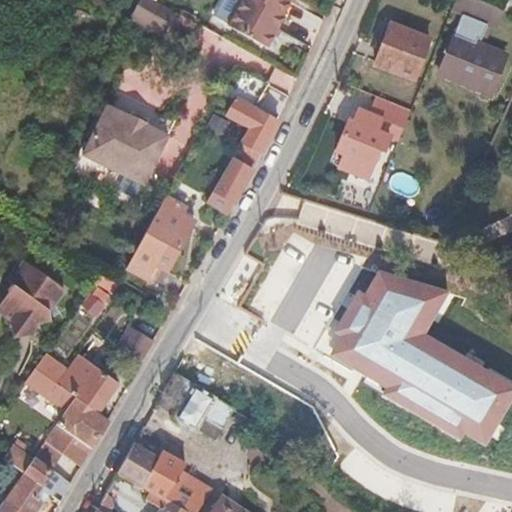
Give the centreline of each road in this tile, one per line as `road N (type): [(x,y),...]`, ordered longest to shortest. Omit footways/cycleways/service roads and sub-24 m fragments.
road 1 (residential): [(187,320),(248,343),(333,399),(394,455),(511,487)]
road 2 (tertiary): [(187,320),(317,82),(351,0)]
road 3 (tertiary): [(75,511),(187,320)]
road 4 (unknown): [(317,82),(186,39)]
